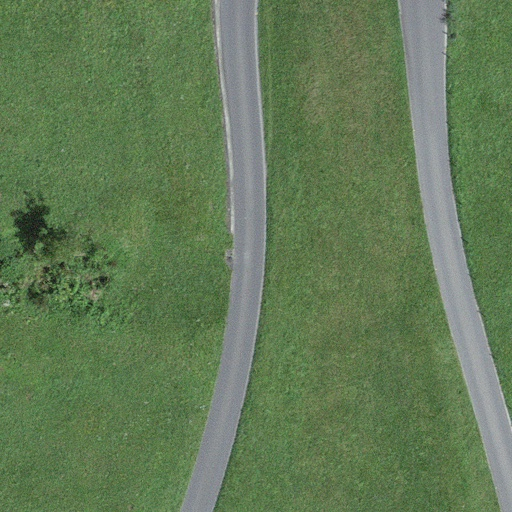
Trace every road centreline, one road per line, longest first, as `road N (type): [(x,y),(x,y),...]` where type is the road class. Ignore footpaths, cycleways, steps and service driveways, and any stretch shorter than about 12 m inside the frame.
road 1 (unclassified): [(199,511),(249,257),(237,0)]
road 2 (unclassified): [(425,0),(447,258),(511,486)]
